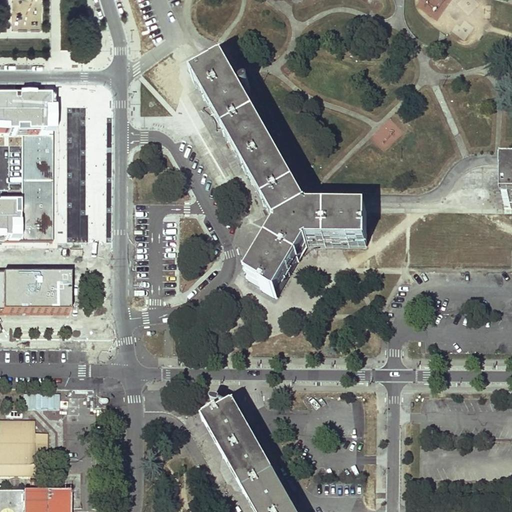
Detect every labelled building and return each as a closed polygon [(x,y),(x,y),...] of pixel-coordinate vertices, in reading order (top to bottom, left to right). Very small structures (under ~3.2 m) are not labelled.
[(366,245),(366,215),(308,214),(304,211),(221,64),(195,79),(278,227),(277,227),(278,233),(249,281),(262,289),(261,291),(273,298),(303,248),(308,245),(366,245)] [(52,101),(0,101),(0,137),(52,138),(52,101)] [(511,176),(503,176),(502,206),(511,206),(511,176)] [(0,243),(19,243),(19,205),(0,205),(0,243)] [(69,279),(0,278),(0,314),(68,315),(69,279)] [(214,417),(202,424),(252,511),(291,511),(232,409),(215,419),(214,417)] [(23,425),(0,424),(0,478),(32,479),(33,458),(46,458),(46,435),(33,435),(33,425),(28,420),(23,420),(23,425)] [(0,511),(69,511),(69,494),(0,492),(0,511)]
